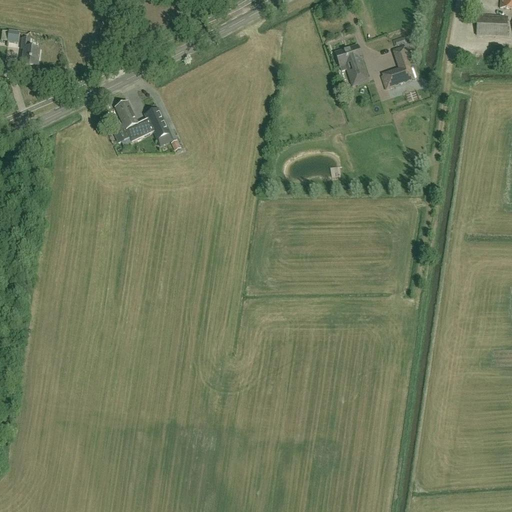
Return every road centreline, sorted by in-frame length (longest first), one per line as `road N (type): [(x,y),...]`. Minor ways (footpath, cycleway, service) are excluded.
road 1 (tertiary): [(0,142),(281,0)]
road 2 (track): [(429,203),(448,71)]
